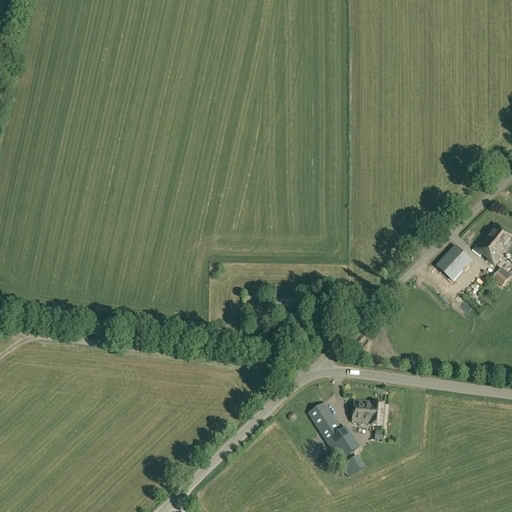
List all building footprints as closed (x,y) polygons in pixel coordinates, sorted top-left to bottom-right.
[(503,255),(511,242),(511,236),(496,224),(483,241),(482,240),(474,250),(495,266),(503,255)] [(453,282),(473,261),(456,246),(436,266),(453,282)] [(492,281),(502,289),(511,277),(502,269),(492,281)] [(297,310),(297,299),(266,298),(266,310),(297,310)] [(382,426),(384,403),(354,401),(352,423),(372,424),(371,426),(382,426)] [(343,431),(338,424),(325,404),(309,414),(322,434),(321,435),(348,478),(366,467),(356,452),(361,449),(348,427),(343,431)]
